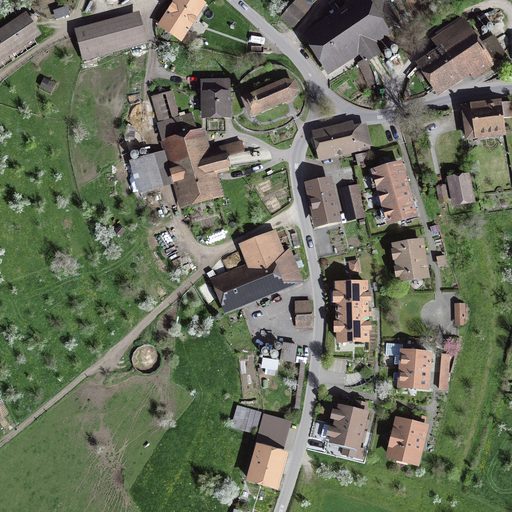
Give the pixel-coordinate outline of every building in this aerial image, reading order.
[(165,21),(162,26),(179,37),(201,4),(194,0),(174,0),(162,19),(165,21)] [(310,9),(300,0),(296,0),(281,17),(293,28),(310,9)] [(364,57),(366,59),(367,61),(378,55),(368,41),(393,24),(377,0),(369,0),(309,39),(327,67),(359,47),(365,56),(364,57)] [(67,6),(54,10),(57,18),(70,14),(67,6)] [(0,59),(39,34),(25,14),(0,31),(0,59)] [(84,58),(145,42),(138,19),(78,35),(84,58)] [(421,62),(438,88),(467,68),(474,78),(506,56),(494,38),(484,44),(476,31),(471,34),(462,21),(433,40),(439,50),(421,62)] [(373,73),(367,61),(366,59),(358,64),(369,86),(376,82),(373,73)] [(230,85),(230,81),(202,82),(203,93),(206,93),(207,116),(230,115),(230,92),(224,92),(224,85),(225,85),(230,85)] [(249,104),(254,115),(292,98),(297,91),(293,82),(285,81),(247,98),(244,100),(246,106),(249,104)] [(172,91),(151,97),(164,141),(168,140),(186,202),(215,193),(209,172),(228,166),(225,156),(241,151),(240,145),(214,152),(216,159),(206,162),(197,131),(195,132),(190,115),(179,118),(172,91)] [(463,108),(468,139),(506,133),(504,118),(511,117),(511,102),(470,106),(463,108)] [(317,135),(321,154),(341,150),(342,153),(370,146),(365,126),(351,130),(350,127),(317,135)] [(365,153),(356,156),(359,165),(368,162),(365,153)] [(140,192),(157,187),(149,158),(132,163),(140,192)] [(379,189),(405,181),(400,164),(374,172),(378,187),(379,189)] [(452,181),(456,200),(469,197),(466,181),(457,183),(456,180),(452,181)] [(309,186),(317,224),(337,219),(328,181),(309,186)] [(405,181),(379,189),(380,192),(378,193),(376,197),(377,201),(381,203),(383,202),(384,206),(410,198),(405,181)] [(341,190),(347,215),(363,211),(357,186),(341,190)] [(445,187),(437,188),(440,203),(448,201),(445,187)] [(145,200),(148,206),(154,202),(151,197),(145,200)] [(410,198),(384,206),(389,223),(415,215),(410,198)] [(286,229),(279,230),(281,243),(288,243),(286,229)] [(274,292),(301,281),(289,249),(278,254),(271,235),(240,247),(247,264),(226,273),(228,278),(217,282),(227,308),(273,289),(274,292)] [(397,263),(424,259),(421,242),(394,246),(397,263)] [(220,275),(245,264),(239,250),(214,261),(220,275)] [(444,256),(437,257),(439,267),(446,266),(444,256)] [(424,259),(397,263),(400,281),(427,276),(424,259)] [(350,262),(351,272),(359,271),(357,261),(350,262)] [(338,342),(367,341),(366,283),(337,284),(338,342)] [(297,327),(311,327),(310,302),(296,302),(297,327)] [(280,360),(294,362),(297,346),(283,344),(280,360)] [(386,355),(395,356),(394,364),(401,365),(401,369),(428,371),(430,354),(405,352),(406,349),(402,349),(403,345),(386,344),(386,355)] [(263,374),(278,375),(278,354),(263,354),(263,374)] [(441,372),(448,373),(449,355),(442,355),(441,372)] [(428,371),(401,369),(399,386),(401,387),(401,389),(407,389),(407,387),(427,389),(428,371)] [(441,372),(439,390),(446,390),(448,373),(441,372)] [(335,424),(362,431),(366,414),(365,413),(367,404),(355,401),(353,410),(340,407),(336,421),(335,424)] [(254,434),(262,412),(238,405),(231,426),(254,434)] [(257,441),(262,443),(277,447),(281,448),(288,422),(264,415),(257,441)] [(390,455),(416,462),(424,428),(423,428),(425,418),(418,416),(416,426),(398,422),(390,455)] [(362,431),(335,424),(335,427),(324,424),(321,437),(332,440),(331,441),(345,444),(342,454),(355,457),(357,447),(358,448),(360,442),(362,431)] [(275,453),(277,447),(262,443),(260,449),(255,448),(247,477),(274,485),(282,455),(275,453)]
